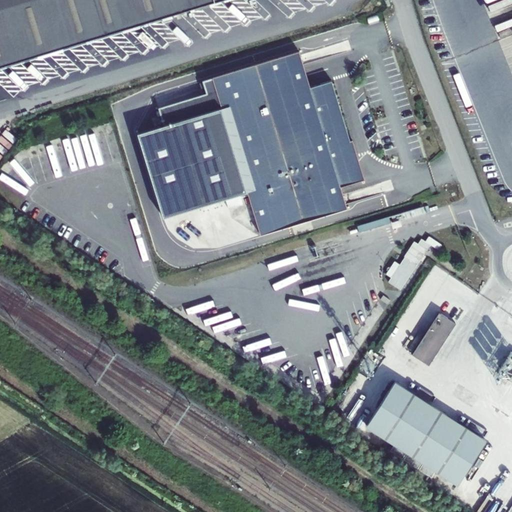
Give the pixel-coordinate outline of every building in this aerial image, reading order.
[(0,0),(0,67),(221,0),(0,0)] [(299,51),(212,77),(222,108),(247,191),(260,235),(347,208),(340,187),(364,179),(352,139),(350,140),(331,80),(310,87),(299,51)] [(159,109),(165,126),(222,108),(212,77),(202,81),(206,94),(159,109)] [(240,194),(247,191),(222,108),(165,126),(138,134),(164,217),(226,199),(240,194)] [(243,203),(240,194),(226,199),(222,201),(223,205),(227,204),(229,208),(243,203)] [(422,207),(391,216),(393,223),(424,213),(422,207)] [(357,226),(359,232),(390,223),(388,217),(357,226)] [(429,237),(425,242),(430,245),(438,250),(441,245),(429,237)] [(391,278),(388,282),(400,290),(430,245),(425,242),(421,239),(417,244),(414,242),(403,257),(404,257),(399,265),(391,278)] [(384,248),(374,257),(377,261),(387,252),(384,248)] [(386,274),(391,278),(399,265),(394,262),(386,274)] [(390,300),(383,295),(380,299),(388,304),(390,300)] [(440,312),(412,354),(429,365),(456,323),(440,312)] [(395,381),(366,425),(456,485),(485,441),(395,381)]
